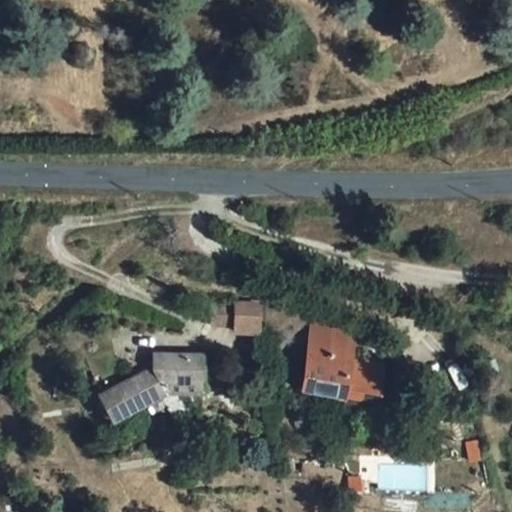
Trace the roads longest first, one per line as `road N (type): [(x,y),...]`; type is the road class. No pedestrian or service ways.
road 1 (tertiary): [(0,177),(511,186)]
road 2 (track): [(228,184),(212,208),(55,233),(55,257),(163,308)]
road 3 (track): [(191,211),(202,241),(398,321),(432,346),(412,363),(400,362)]
road 4 (track): [(212,208),(268,236),(376,270),(511,284)]
